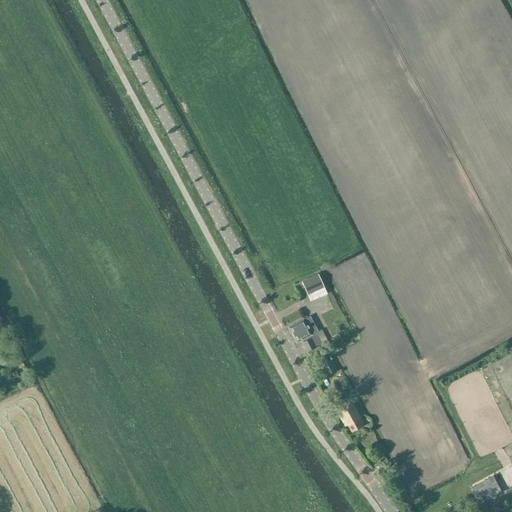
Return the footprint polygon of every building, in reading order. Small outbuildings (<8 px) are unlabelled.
[(324,292),(318,279),(302,287),(308,300),(324,292)] [(309,316),(288,328),(296,343),(301,341),(307,352),(321,345),(315,333),(318,332),(309,316)] [(336,371),(331,360),(322,365),(327,375),(336,371)] [(364,426),(350,400),(335,408),(342,420),(345,425),(347,424),(352,433),(364,426)] [(494,476),(473,487),(477,495),(484,491),(488,499),(502,492),(494,476)] [(502,497),(494,501),(497,507),(505,503),(502,497)]
